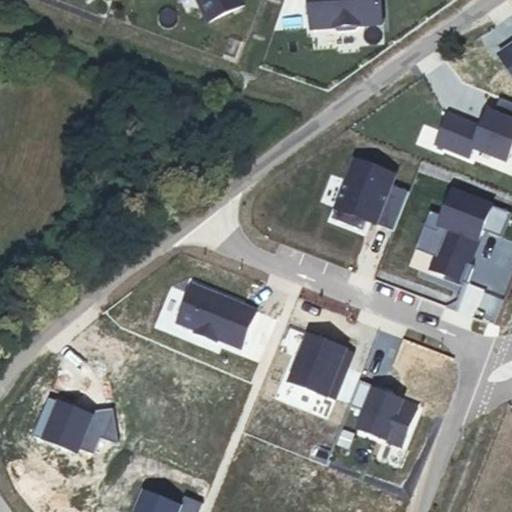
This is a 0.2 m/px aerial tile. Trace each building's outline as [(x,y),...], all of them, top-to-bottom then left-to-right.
[(197,0),(208,22),(244,5),(241,0),(197,0)] [(309,0),(312,29),(334,27),(339,32),(356,31),(360,25),(382,23),(380,0),(309,0)] [(511,45),(499,55),(511,73),(511,45)] [(511,103),(501,99),(495,114),(491,113),(487,123),(485,122),(482,127),(449,113),(437,144),(471,158),(475,148),(508,162),(511,152),(511,103)] [(375,225),(393,232),(409,193),(392,186),(396,176),(355,160),(332,219),(363,231),(367,222),(370,215),(378,218),(375,225)] [(430,212),(424,227),(436,231),(438,225),(445,228),(433,257),(429,269),(444,275),(443,279),(460,285),(463,284),(467,285),(474,267),(470,265),(479,242),(477,240),(479,234),(482,235),(484,231),(502,238),(511,213),(453,191),(443,217),(430,212)] [(424,227),(415,250),(433,257),(445,228),(438,225),(436,231),(424,227)] [(241,350),(257,312),(221,298),(220,299),(209,295),(210,293),(192,286),(177,324),(196,332),(195,334),(216,343),(217,340),(241,350)] [(335,401),(354,353),(309,335),(290,383),(335,401)] [(417,410),(402,404),(389,399),(387,395),(388,392),(359,381),(349,407),(365,413),(358,431),(402,448),(417,410)]
